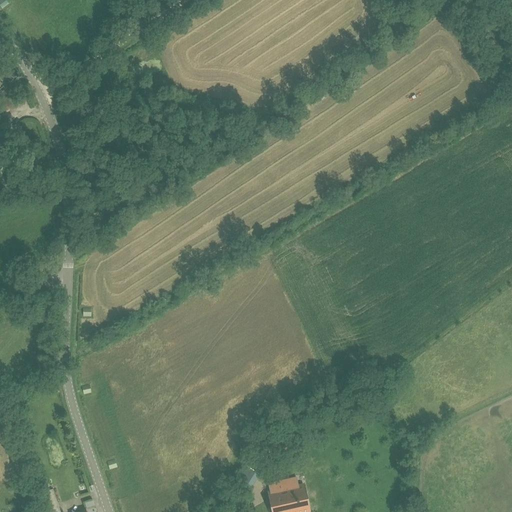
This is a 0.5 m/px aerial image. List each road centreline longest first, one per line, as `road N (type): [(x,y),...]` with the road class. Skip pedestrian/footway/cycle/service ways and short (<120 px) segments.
road 1 (unclassified): [(66,284),(53,117),(0,31)]
road 2 (unclassified): [(108,511),(67,384),(66,284)]
road 3 (track): [(42,92),(178,0)]
